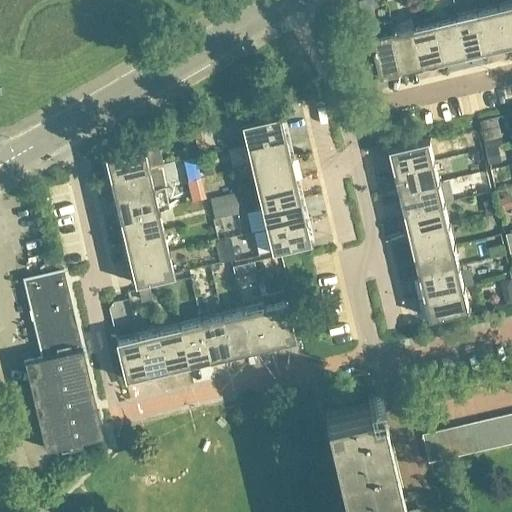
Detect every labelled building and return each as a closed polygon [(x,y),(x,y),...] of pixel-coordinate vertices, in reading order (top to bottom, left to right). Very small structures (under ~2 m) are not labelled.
[(511,3),(500,6),(500,5),(499,5),(509,46),(510,46),(509,45),(511,43),(511,3)] [(509,46),(499,5),(498,5),(498,7),(479,12),(478,10),(488,51),(488,50),(507,45),(507,47),(509,46)] [(488,51),(478,10),(477,10),(477,12),(457,17),(457,15),(456,15),(466,56),(467,56),(467,55),(487,50),(487,51),(488,51)] [(466,56),(456,15),(455,16),(455,17),(436,22),(436,20),(435,20),(445,61),(446,61),(446,60),(465,55),(465,57),(466,56)] [(445,61),(435,20),(434,20),(435,22),(415,27),(415,25),(414,25),(424,66),(425,66),(425,65),(444,60),(445,61)] [(371,36),(381,77),(383,76),(382,75),(401,70),(402,72),(403,72),(393,30),(391,21),(367,26),(369,36),(371,36)] [(424,66),(414,25),(413,25),(413,27),(394,32),(394,30),(393,30),(403,72),(404,71),(404,70),(423,65),(423,67),(424,66)] [(284,135),(280,115),(281,115),(281,114),(240,123),(240,125),(242,125),(246,144),(245,144),(245,145),(286,135),(286,134),(284,135)] [(497,117),(479,121),(484,138),(501,134),(497,117)] [(238,118),(219,122),(220,130),(240,125),(240,123),(238,118)] [(199,126),(193,128),(199,154),(206,152),(203,141),(207,140),(205,129),(200,130),(199,126)] [(289,156),(285,137),(286,136),(286,135),(245,145),(245,146),(246,145),(251,165),(250,165),(250,166),(291,156),(291,155),(289,156)] [(433,161),(429,142),(431,141),(430,140),(388,150),(389,151),(391,151),(395,170),(393,171),(394,172),(435,161),(435,160),(433,161)] [(497,143),(485,146),(490,167),(502,164),(497,143)] [(157,144),(145,147),(144,146),(103,156),(103,157),(105,157),(110,176),(108,177),(162,165),(157,144)] [(209,155),(200,157),(204,176),(213,175),(209,155)] [(294,177),(290,158),(291,157),(291,156),(250,166),(250,167),(252,167),(256,186),(255,186),(255,187),(296,177),(296,176),(294,177)] [(438,182),(434,163),(436,162),(435,161),(394,172),(394,173),(396,172),(400,191),(398,191),(399,192),(440,182),(440,181),(438,182)] [(167,185),(162,165),(108,177),(108,178),(110,178),(115,197),(113,198),(113,199),(155,189),(154,188),(167,185)] [(299,198),(295,179),(296,178),(296,177),(255,187),(255,188),(257,188),(261,207),(260,207),(260,208),(301,198),(301,197),(299,198)] [(201,178),(188,181),(193,202),(206,199),(201,178)] [(444,203),(439,183),(441,183),(440,182),(399,192),(399,193),(401,193),(405,212),(404,213),(446,203),(445,202),(444,203)] [(164,187),(155,189),(113,199),(113,200),(115,199),(120,219),(118,219),(118,220),(160,210),(169,208),(164,187)] [(239,193),(210,198),(213,217),(242,212),(239,193)] [(511,207),(511,194),(500,197),(503,210),(511,207)] [(304,219),(300,199),(301,199),(301,198),(260,208),(260,209),(262,209),(266,227),(265,228),(265,229),(306,219),(306,218),(304,219)] [(496,199),(484,202),(487,214),(499,211),(496,199)] [(449,224),(444,205),(446,204),(446,203),(404,213),(404,214),(406,214),(410,233),(409,234),(451,224),(450,223),(449,224)] [(163,230),(158,211),(160,211),(160,210),(118,220),(118,221),(120,221),(124,239),(123,239),(123,240),(163,230)] [(309,240),(305,220),(306,220),(306,219),(265,229),(265,230),(266,229),(271,248),(270,249),(270,251),(311,241),(311,239),(309,240)] [(453,245),(449,226),(451,225),(451,224),(409,234),(409,235),(411,235),(415,254),(413,254),(414,255),(455,245),(455,244),(453,245)] [(167,251),(163,231),(165,231),(164,230),(163,230),(123,240),(123,241),(125,241),(129,260),(128,260),(128,261),(169,252),(169,251),(167,251)] [(230,238),(217,241),(220,252),(220,256),(222,262),(235,259),(233,250),(230,238)] [(458,266),(454,246),(456,246),(455,245),(414,255),(414,256),(416,256),(420,275),(419,275),(419,276),(460,266),(458,266)] [(503,245),(488,248),(490,258),(505,254),(503,245)] [(172,272),(168,253),(170,253),(169,252),(128,261),(128,262),(130,262),(134,281),(133,282),(133,283),(175,274),(174,272),(172,272)] [(254,261),(244,264),(246,275),(256,272),(254,261)] [(463,287),(459,268),(461,267),(460,266),(419,276),(419,277),(421,277),(425,296),(424,296),(424,298),(466,287),(465,286),(463,287)] [(66,291),(62,271),(26,280),(30,299),(66,291)] [(185,280),(173,281),(174,292),(209,289),(208,271),(185,272),(185,280)] [(511,278),(500,281),(502,290),(511,287),(511,278)] [(149,287),(138,289),(141,301),(151,299),(149,287)] [(468,308),(464,289),(466,288),(466,287),(424,298),(426,298),(430,317),(429,317),(429,319),(471,309),(470,307),(468,308)] [(71,310),(66,291),(30,299),(35,318),(71,310)] [(295,339),(285,298),(283,298),(284,300),(265,305),(264,303),(263,303),(273,344),(274,344),(274,343),(293,338),(293,340),(295,339)] [(273,344),(263,303),(262,303),(263,305),(244,310),(243,308),(242,308),(252,349),(253,349),(253,348),(272,343),(272,344),(273,344)] [(252,349),(242,308),(241,308),(242,310),(223,315),(222,313),(221,313),(231,354),(232,354),(232,353),(251,348),(251,350),(252,349)] [(80,348),(71,310),(35,318),(43,351),(42,351),(43,356),(80,348)] [(231,354),(221,313),(220,313),(221,315),(202,320),(201,318),(200,318),(210,359),(211,359),(211,358),(230,353),(230,355),(231,354)] [(210,359),(200,318),(199,318),(200,320),(181,325),(180,323),(179,323),(189,364),(190,364),(189,363),(208,358),(209,360),(210,359)] [(189,364),(179,323),(178,323),(179,325),(159,330),(159,328),(158,328),(168,370),(169,369),(168,368),(188,363),(188,365),(189,364)] [(168,370),(158,328),(157,328),(157,330),(138,335),(138,333),(137,333),(147,375),(148,375),(147,373),(166,368),(167,370),(168,370)] [(147,375),(137,333),(136,333),(136,335),(117,340),(116,338),(115,338),(125,380),(126,379),(126,378),(145,373),(146,375),(147,375)] [(91,393),(80,349),(82,348),(82,347),(80,348),(43,356),(24,361),(24,362),(27,362),(37,406),(91,393)] [(101,435),(91,393),(37,406),(47,449),(45,449),(46,451),(60,448),(61,453),(82,448),(81,442),(103,437),(103,435),(101,435)] [(399,511),(390,472),(373,402),(379,401),(379,399),(369,401),(324,412),(325,414),(330,412),(353,511),(399,511)] [(511,442),(511,415),(511,413),(500,416),(507,444),(511,442)] [(507,444),(500,416),(489,418),(496,447),(507,444)] [(496,447),(489,418),(478,421),(485,449),(496,447)] [(485,449),(478,421),(467,423),(474,452),(485,449)] [(474,452),(467,423),(456,426),(463,455),(474,452)] [(463,455),(456,426),(445,429),(451,457),(463,455)] [(451,457),(445,429),(433,431),(440,460),(451,457)] [(440,460),(433,431),(422,434),(429,463),(438,461),(440,460)]
